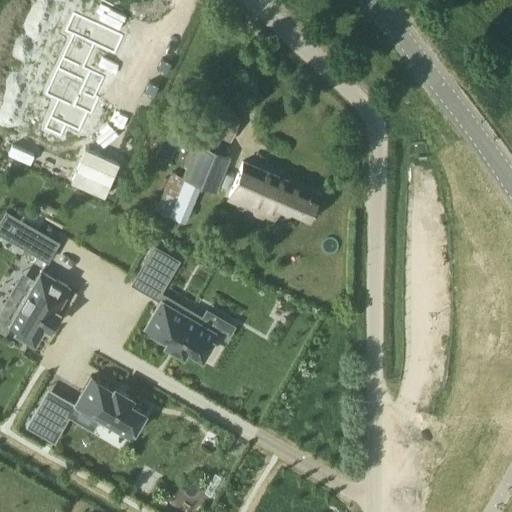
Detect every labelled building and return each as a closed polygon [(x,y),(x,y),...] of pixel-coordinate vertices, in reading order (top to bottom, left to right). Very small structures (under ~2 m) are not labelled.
[(58,101),(44,129),(61,137),(66,126),(79,132),(88,113),(91,115),(99,98),(95,96),(104,77),(102,77),(84,68),(94,45),(113,54),(115,55),(123,36),(73,14),(65,32),(72,35),(45,95),(58,101)] [(215,103),(202,128),(230,141),(240,116),(215,103)] [(171,170),(155,209),(185,221),(201,184),(215,189),(230,154),(197,140),(182,174),(171,170)] [(259,208),(275,215),(279,206),(307,218),(318,195),(289,182),(289,181),(242,161),(228,194),(240,200),(259,208)] [(15,242),(47,260),(58,241),(26,223),(15,242)] [(154,245),(144,263),(168,277),(178,259),(154,245)] [(10,324),(17,328),(17,329),(33,339),(42,324),(48,327),(58,310),(56,309),(68,287),(41,271),(10,324)] [(185,347),(200,355),(210,339),(209,338),(213,331),(160,300),(144,327),(166,340),(165,342),(181,352),(185,347)] [(90,376),(74,404),(127,435),(132,427),(133,428),(143,411),(127,402),(131,396),(114,386),(112,389),(90,376)] [(59,421),(36,407),(26,425),(49,438),(59,421)] [(178,414),(163,437),(193,456),(208,433),(178,414)]
